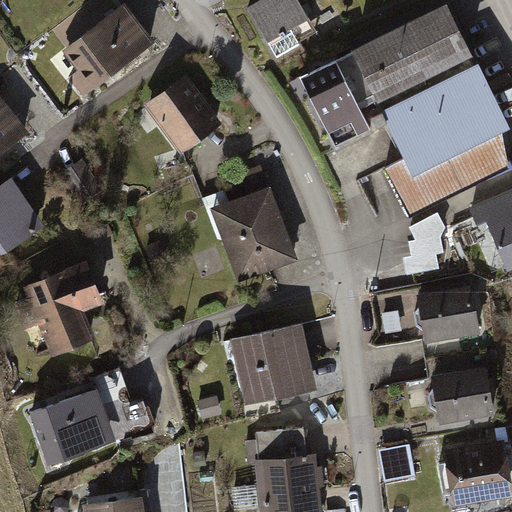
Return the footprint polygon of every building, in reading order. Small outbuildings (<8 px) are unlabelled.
[(300,0),(254,0),(250,2),(269,36),(309,14),(300,0)] [(57,55),(84,89),(150,37),(123,3),(57,55)] [(413,213),(508,166),(500,112),(448,7),(302,77),(337,145),(372,129),(359,103),(379,94),(411,155),(390,166),(413,213)] [(181,77),(143,104),(175,151),(214,125),(181,77)] [(0,142),(20,128),(0,100),(0,142)] [(70,169),(90,201),(106,190),(87,159),(70,169)] [(13,167),(0,175),(0,246),(45,216),(13,167)] [(273,186),(213,206),(236,273),(295,255),(273,186)] [(511,187),(472,204),(479,220),(488,216),(510,267),(511,266),(511,187)] [(449,270),(443,218),(409,222),(415,274),(449,270)] [(75,262),(18,284),(45,353),(85,337),(76,313),(93,306),(75,262)] [(474,287),(420,296),(427,338),(480,330),(474,287)] [(301,324),(233,340),(248,403),(316,387),(301,324)] [(484,366),(432,376),(440,421),(493,411),(484,366)] [(88,393),(26,412),(41,461),(103,443),(88,393)] [(511,492),(504,443),(447,452),(456,504),(511,494),(511,492)] [(320,511),(313,451),(265,456),(271,511),(320,511)] [(132,511),(129,495),(77,504),(77,511),(132,511)]
